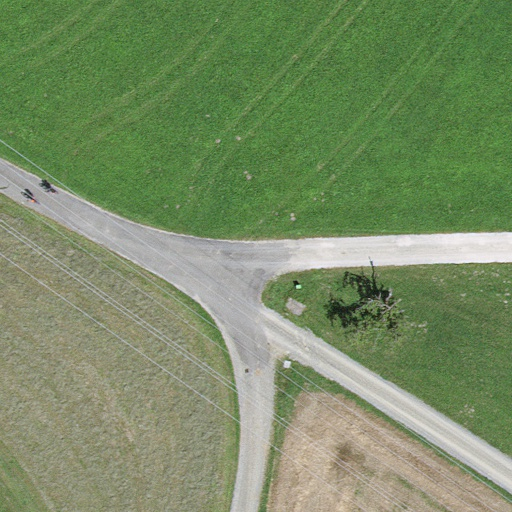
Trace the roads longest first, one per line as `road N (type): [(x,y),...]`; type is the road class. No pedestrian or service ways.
road 1 (unclassified): [(511,483),(154,260)]
road 2 (track): [(511,262),(154,260)]
road 3 (track): [(243,511),(258,325)]
road 4 (residential): [(0,179),(154,260)]
